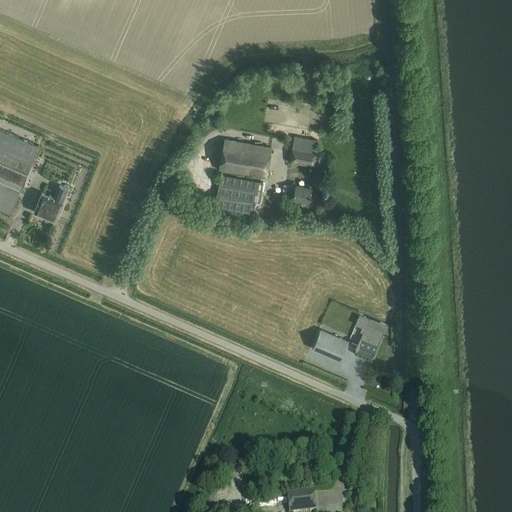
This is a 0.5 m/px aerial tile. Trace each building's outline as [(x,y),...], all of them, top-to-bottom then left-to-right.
[(0,207),(10,212),(14,203),(40,145),(0,127),(0,207)] [(323,151),(317,150),(319,140),(295,136),(290,161),(314,165),(320,166),(323,151)] [(267,176),(271,147),(224,139),(220,168),(267,176)] [(221,175),(215,207),(250,213),(252,201),(260,202),(263,182),(221,175)] [(295,192),(294,197),(310,200),(312,187),(296,185),(296,186),(288,184),(287,190),(295,192)] [(56,220),(60,211),(69,188),(60,185),(55,197),(42,192),(35,212),(56,220)] [(373,357),(380,339),(384,331),(368,324),(371,319),(365,317),(360,315),(357,324),(362,326),(363,327),(362,331),(364,332),(356,350),(373,357)] [(341,360),(349,341),(321,329),(313,348),(341,360)] [(371,366),(374,361),(359,351),(355,356),(371,366)] [(286,493),(288,511),(296,511),(316,510),(314,490),(286,493)]
